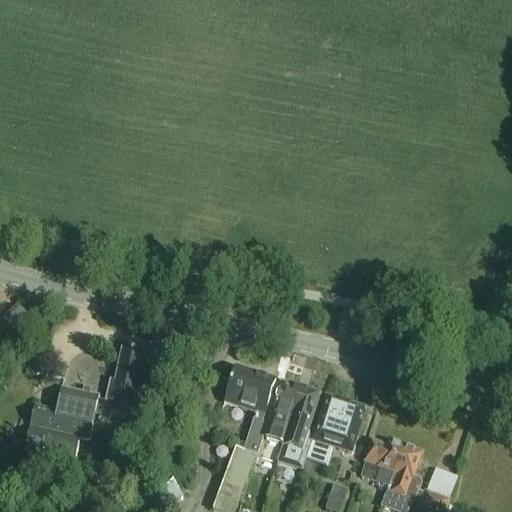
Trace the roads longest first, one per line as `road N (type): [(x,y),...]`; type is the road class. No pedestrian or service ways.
road 1 (tertiary): [(0,272),(511,397)]
road 2 (unknown): [(178,316),(153,404),(116,464),(155,511)]
